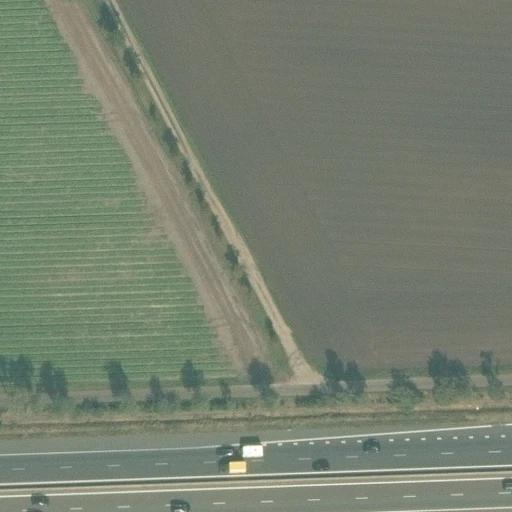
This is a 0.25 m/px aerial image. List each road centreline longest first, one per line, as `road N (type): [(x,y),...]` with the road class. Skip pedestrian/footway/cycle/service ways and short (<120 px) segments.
road 1 (motorway): [(511,452),(0,470)]
road 2 (track): [(110,0),(324,390)]
road 3 (motorway): [(84,511),(511,495)]
road 4 (unclassified): [(0,402),(324,390)]
road 5 (unclassified): [(511,382),(324,390)]
